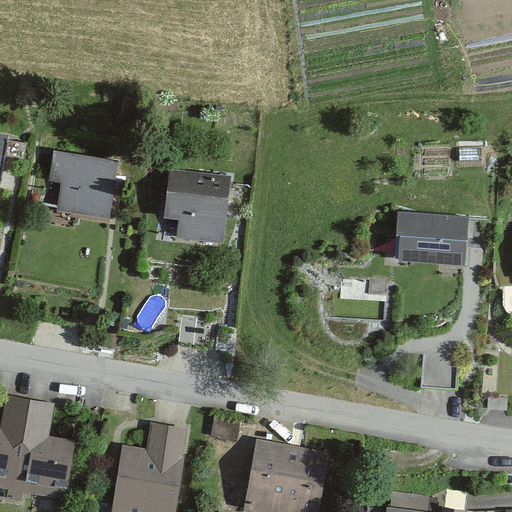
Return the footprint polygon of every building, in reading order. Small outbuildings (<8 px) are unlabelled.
[(105,218),(112,162),(46,154),(43,183),(54,184),(51,211),(105,218)] [(214,245),(223,176),(163,168),(156,218),(170,220),(167,238),(214,245)] [(451,266),(455,219),(392,214),(388,262),(451,266)] [(0,491),(58,502),(68,441),(43,436),(49,406),(0,398),(0,399),(0,491)] [(238,442),(243,422),(217,415),(212,436),(238,442)] [(166,511),(181,431),(146,425),(142,451),(115,446),(103,511),(166,511)] [(252,511),(309,511),(320,454),(249,441),(237,509),(252,511)]
